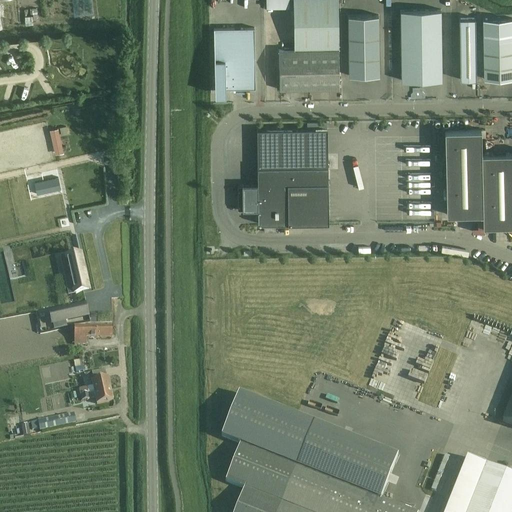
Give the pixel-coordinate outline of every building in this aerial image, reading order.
[(291,0),(293,49),(339,48),(337,0),(291,0)] [(32,7),(33,15),(41,15),(40,6),(32,7)] [(400,10),(401,80),(417,80),(417,83),(428,82),(428,80),(444,80),(443,9),(400,10)] [(348,15),(349,75),(379,75),(378,15),(348,15)] [(475,18),(459,18),(460,79),(476,79),(475,18)] [(511,18),(483,19),(483,39),(484,79),(511,78),(511,18)] [(254,27),(214,28),(215,93),(225,93),(225,88),(255,88),(254,27)] [(279,49),(279,89),(339,88),(339,48),(293,49),(279,49)] [(58,119),(64,144),(73,142),(67,117),(58,119)] [(257,130),(257,167),(328,166),(327,129),(257,130)] [(511,152),(481,153),(480,153),(480,142),(481,142),(481,129),(445,130),(446,214),(459,214),(459,213),(471,213),(471,214),(482,213),(483,225),(511,224),(511,152)] [(258,223),(328,222),(328,166),(257,167),(257,185),(237,185),(238,210),(258,209),(258,223)] [(119,220),(120,232),(129,232),(128,220),(119,220)] [(66,277),(70,295),(75,294),(75,295),(76,295),(76,294),(90,291),(81,253),(74,254),(73,254),(73,255),(66,256),(71,276),(66,277)] [(66,321),(88,316),(86,303),(56,310),(58,323),(52,324),(54,330),(67,327),(66,321)] [(94,325),(92,325),(92,327),(74,327),(74,346),(88,345),(88,339),(112,338),(112,327),(96,327),(94,327),(94,325)] [(457,367),(469,373),(475,361),(463,355),(457,367)] [(485,366),(487,359),(477,357),(475,364),(485,366)] [(80,396),(110,389),(108,378),(106,378),(104,370),(92,373),(94,381),(92,381),(93,387),(79,390),(80,396)] [(110,389),(80,396),(82,402),(95,398),(97,404),(113,401),(110,389)] [(410,511),(380,500),(397,457),(239,394),(221,437),(240,444),(225,481),(244,489),(234,511),(410,511)] [(511,425),(511,397),(502,421),(511,425)] [(40,431),(58,427),(75,424),(73,414),(38,422),(40,431)] [(30,435),(28,425),(21,426),(23,434),(19,435),(20,437),(30,435)] [(511,511),(511,475),(485,465),(467,457),(445,511),(511,511)]
